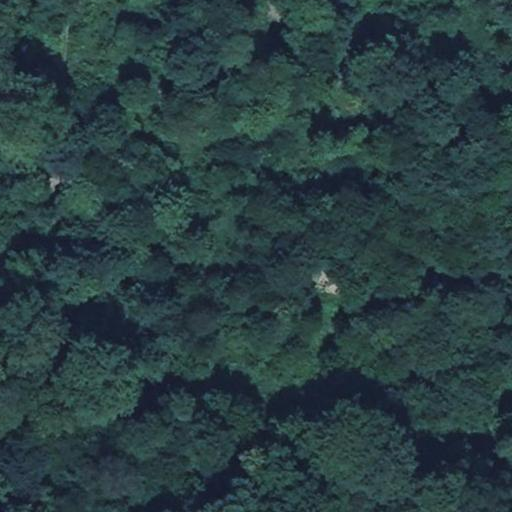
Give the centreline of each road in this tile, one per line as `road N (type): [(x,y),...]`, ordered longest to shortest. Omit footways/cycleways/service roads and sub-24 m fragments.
road 1 (track): [(64,0),(53,254),(82,511)]
road 2 (track): [(511,201),(480,511)]
